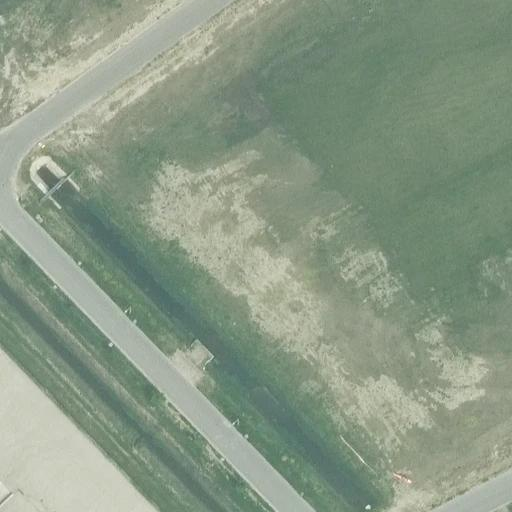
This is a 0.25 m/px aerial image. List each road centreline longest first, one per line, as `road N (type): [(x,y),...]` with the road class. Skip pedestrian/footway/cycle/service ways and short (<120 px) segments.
road 1 (tertiary): [(0,207),(293,511)]
road 2 (unclassified): [(211,0),(0,153)]
